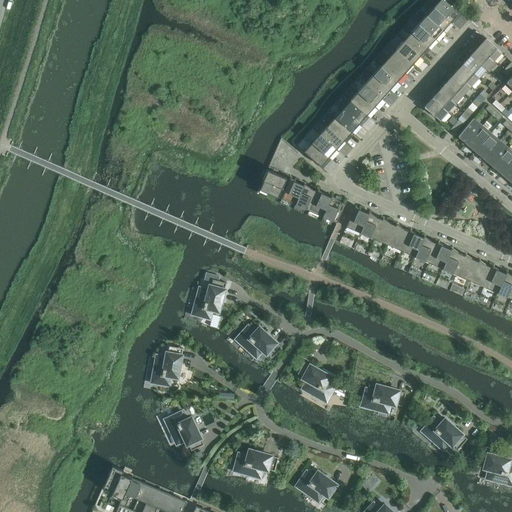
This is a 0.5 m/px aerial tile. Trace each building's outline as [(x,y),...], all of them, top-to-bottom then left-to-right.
[(458,13),(443,0),(438,0),(433,6),(450,22),(458,13)] [(450,22),(433,6),(425,15),(443,31),(450,22)] [(443,31),(425,15),(418,23),(435,39),(443,31)] [(435,39),(418,23),(410,32),(428,48),(435,39)] [(428,48),(410,32),(402,40),(420,56),(428,48)] [(501,52),(486,38),(478,47),(493,61),(501,52)] [(420,56),(402,40),(395,49),(412,64),(420,56)] [(496,64),(493,61),(478,47),(470,56),(486,70),(489,72),(496,64)] [(412,64),(395,49),(387,57),(405,73),(412,64)] [(463,64),(478,78),(486,70),(470,56),(463,64)] [(405,73),(387,57),(380,66),(397,81),(405,73)] [(511,70),(511,62),(502,71),(507,76),(511,70)] [(455,72),(471,87),(478,78),(463,64),(455,72)] [(397,81),(380,66),(372,74),(389,90),(397,81)] [(447,81),(463,95),(471,87),(455,72),(447,81)] [(495,78),(500,83),(505,78),(499,73),(495,78)] [(389,90),(372,74),(364,83),(382,98),(389,90)] [(440,89),(455,104),(463,95),(447,81),(440,89)] [(487,86),(492,91),(497,86),(491,81),(487,86)] [(382,98),(364,83),(357,91),(374,107),(382,98)] [(432,98),(448,112),(455,104),(440,89),(432,98)] [(479,94),(484,99),(489,95),(483,90),(479,94)] [(374,107),(357,91),(349,99),(367,115),(374,107)] [(424,107),(440,121),(448,112),(432,98),(424,107)] [(472,103),(477,108),(481,103),(476,98),(472,103)] [(367,115),(349,99),(341,108),(359,124),(367,115)] [(490,106),(486,110),(492,115),(496,111),(490,106)] [(464,111),(470,116),(474,112),(468,107),(464,111)] [(359,124),(341,108),(334,116),(351,132),(359,124)] [(470,116),(464,111),(460,116),(466,121),(470,116)] [(498,121),(502,117),(496,111),(492,115),(498,121)] [(351,132),(334,116),(326,125),(344,141),(351,132)] [(463,141),(461,143),(465,146),(482,126),(473,118),(458,136),(463,141)] [(450,129),(455,133),(463,124),(458,120),(450,129)] [(511,125),(505,120),(502,124),(509,130),(511,125)] [(344,141),(326,125),(319,133),(336,149),(344,141)] [(469,149),(471,147),(475,151),(491,133),(482,126),(465,146),(469,149)] [(336,149),(319,133),(311,142),(328,158),(336,149)] [(480,156),(478,158),(482,161),(500,141),(491,133),(475,151),(480,156)] [(486,164),(488,162),(493,166),(508,148),(500,141),(482,161),(486,164)] [(303,151),(321,166),(328,158),(311,142),(303,151)] [(498,170),(496,173),(499,176),(511,161),(511,151),(508,148),(493,166),(498,170)] [(503,179),(505,177),(510,181),(511,178),(511,161),(499,176),(503,179)] [(263,180),(264,179),(282,187),(286,178),(267,170),(263,180)] [(303,185),(298,183),(290,177),(283,193),(281,198),(295,205),(303,185)] [(259,189),(278,197),(280,192),(282,187),(264,179),(263,180),(259,189)] [(317,191),(312,189),(304,183),(304,184),(303,185),(295,205),(309,211),(317,191)] [(331,197),(326,195),(318,189),(317,191),(309,211),(323,217),(331,197)] [(345,204),(340,201),(332,195),(331,197),(323,217),(337,223),(345,204)] [(368,214),(363,211),(355,206),(346,227),(360,233),(368,214)] [(382,220),(377,217),(369,212),(368,214),(360,233),(374,239),(382,220)] [(396,226),(395,226),(391,223),(383,218),(382,220),(374,239),(387,245),(396,226)] [(409,232),(404,229),(396,224),(395,226),(396,226),(387,245),(401,251),(409,232)] [(423,238),(418,235),(410,230),(409,232),(401,251),(415,257),(423,238)] [(437,244),(432,241),(424,236),(423,238),(415,257),(429,263),(437,244)] [(446,247),(438,242),(437,244),(429,263),(442,269),(451,250),(450,250),(446,247)] [(465,256),(464,256),(459,254),(451,248),(450,250),(451,250),(442,269),(456,275),(465,256)] [(478,262),(473,259),(465,254),(464,256),(465,256),(456,275),(470,281),(478,262)] [(492,268),(487,265),(479,260),(478,262),(470,281),(484,287),(492,268)] [(506,274),(505,273),(501,271),(493,266),(492,268),(484,287),(497,293),(506,274)] [(206,272),(204,281),(209,283),(210,281),(212,282),(213,279),(218,281),(220,276),(206,272)] [(511,275),(506,272),(505,273),(506,274),(497,293),(511,299),(511,297),(511,275)] [(219,313),(221,306),(220,306),(221,302),(226,283),(218,281),(213,279),(212,282),(211,285),(210,285),(208,290),(200,288),(196,301),(195,301),(195,302),(192,314),(202,317),(210,319),(212,310),(215,311),(215,312),(219,313)] [(255,332),(248,325),(242,331),(243,332),(235,339),(245,348),(246,349),(246,348),(256,357),(262,351),(266,354),(267,354),(272,358),(281,347),(267,334),(264,331),(259,326),(256,329),(257,330),(255,332)] [(174,378),(178,379),(179,372),(180,368),(179,368),(183,348),(169,346),(168,352),(167,352),(166,357),(157,356),(154,369),(153,370),(151,383),(162,385),(169,386),(171,377),(174,377),(174,378)] [(329,379),(331,376),(325,372),(325,373),(321,371),(304,362),(297,374),(303,377),(302,378),(307,381),(303,389),(314,395),(314,396),(315,396),(326,403),(331,393),(335,386),(327,382),(328,379),(329,379)] [(383,385),(376,384),(375,388),(376,388),(375,391),(366,388),(364,396),(361,406),(374,410),(375,409),(388,413),(390,404),(395,406),(396,404),(402,406),(406,393),(387,387),(383,386),(383,385)] [(195,427),(196,426),(194,423),(192,416),(188,418),(188,419),(185,420),(181,411),(174,415),(164,419),(170,431),(170,432),(171,432),(177,444),(185,440),(187,445),(188,445),(191,450),(204,444),(195,427)] [(450,423),(450,422),(445,418),(442,421),(443,421),(441,424),(434,417),(428,423),(421,431),(431,440),(432,440),(442,449),(448,442),(452,446),(453,445),(458,449),(467,439),(452,426),(453,425),(450,423)] [(268,471),(268,469),(274,471),(278,458),(259,452),(255,451),(255,450),(249,448),(247,452),(248,453),(248,456),(238,453),(236,461),(233,471),(246,474),(246,475),(247,475),(247,474),(260,478),(262,469),(268,471)] [(500,457),(481,452),(477,465),(484,467),(483,468),(489,470),(486,478),(499,482),(499,483),(500,483),(511,485),(511,466),(508,466),(509,463),(510,463),(511,459),(504,457),(504,458),(500,457)] [(122,473),(123,470),(112,465),(103,486),(113,490),(114,490),(121,473),(122,473)] [(331,492),(336,485),(326,477),(323,474),(317,470),(315,473),(316,474),(314,476),(306,471),(302,477),(296,486),(306,494),(307,494),(318,501),(323,494),(328,497),(331,493),(331,492)] [(112,494),(122,498),(131,477),(122,473),(121,473),(114,490),(113,490),(112,494)] [(122,498),(115,511),(132,511),(133,510),(125,507),(130,496),(138,499),(145,483),(131,477),(122,498)] [(136,511),(133,510),(132,511),(148,511),(159,489),(145,483),(138,499),(146,503),(141,511),(136,511)] [(159,489),(148,511),(155,511),(157,508),(165,511),(172,495),(159,489)] [(181,511),(186,502),(172,495),(165,511),(166,511),(181,511)] [(392,511),(389,508),(390,508),(385,503),(382,506),(382,507),(380,509),(373,503),(368,508),(364,511),(392,511)]
